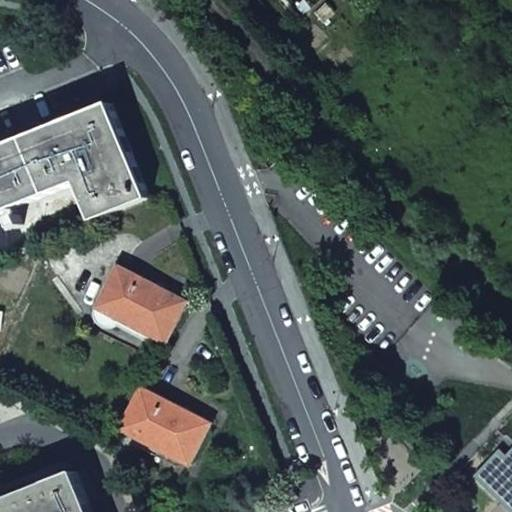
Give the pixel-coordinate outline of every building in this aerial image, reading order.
[(0,214),(80,182),(96,221),(151,198),(114,104),(0,149),(0,214)] [(122,267),(99,310),(98,315),(98,319),(100,322),(101,324),(105,327),(108,328),(114,328),(117,327),(121,324),(123,320),(168,344),(190,302),(156,285),(122,267)] [(145,389),(122,432),(121,435),(121,438),(123,443),(128,447),(134,449),(137,448),(142,445),(146,441),(191,465),(212,424),(178,406),(145,389)] [(511,453),(509,456),(503,450),(477,477),(511,511),(511,453)] [(95,511),(91,503),(78,472),(0,504),(0,511),(95,511)]
